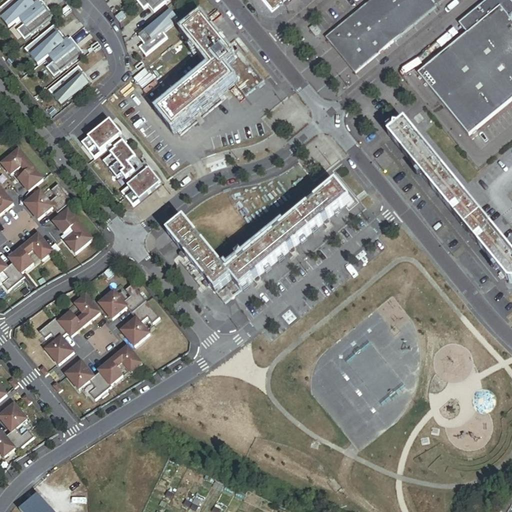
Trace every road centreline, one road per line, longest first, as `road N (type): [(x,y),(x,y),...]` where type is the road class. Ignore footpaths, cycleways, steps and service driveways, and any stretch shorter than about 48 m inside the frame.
road 1 (residential): [(128,238),(189,189),(279,159),(328,118)]
road 2 (residential): [(399,207),(218,351)]
road 3 (residential): [(476,0),(328,118)]
road 4 (residential): [(46,140),(113,83),(119,49),(82,0)]
road 5 (residential): [(511,336),(399,207)]
road 6 (residential): [(80,439),(218,351)]
road 7 (residential): [(128,238),(0,326)]
road 8 (residential): [(218,351),(128,238)]
road 9 (residential): [(128,238),(46,140)]
road 10 (residential): [(0,340),(80,439)]
